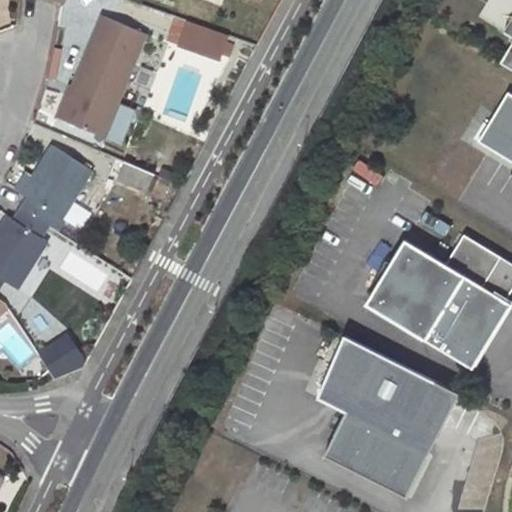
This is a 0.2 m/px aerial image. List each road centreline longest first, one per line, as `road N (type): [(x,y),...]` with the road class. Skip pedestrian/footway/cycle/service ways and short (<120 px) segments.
road 1 (secondary): [(344,0),(109,446)]
road 2 (residential): [(0,142),(25,80),(37,11)]
